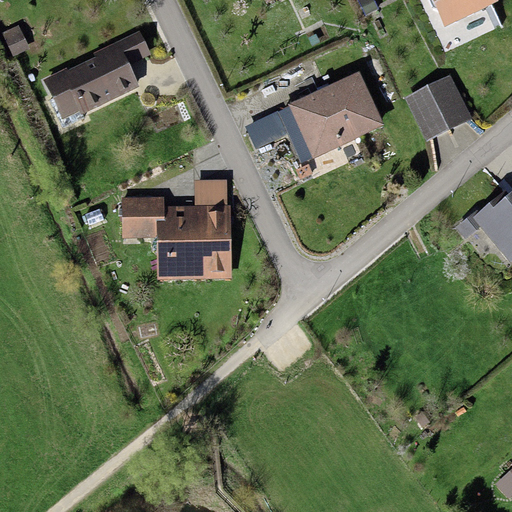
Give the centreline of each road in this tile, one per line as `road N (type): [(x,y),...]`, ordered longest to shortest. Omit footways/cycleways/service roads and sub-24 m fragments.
road 1 (residential): [(511,119),(327,275),(307,277),(278,257),(157,0)]
road 2 (track): [(58,511),(259,342),(301,302),(307,277)]
